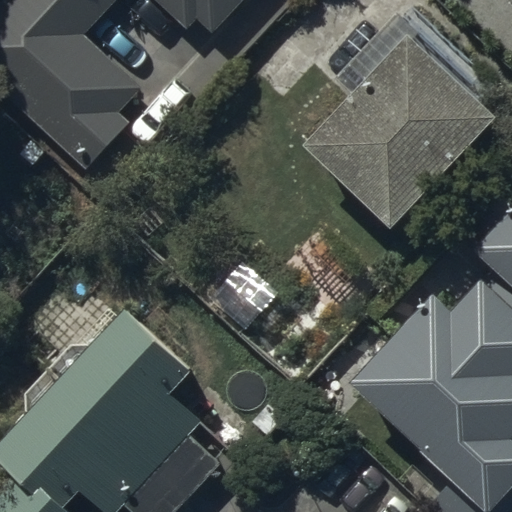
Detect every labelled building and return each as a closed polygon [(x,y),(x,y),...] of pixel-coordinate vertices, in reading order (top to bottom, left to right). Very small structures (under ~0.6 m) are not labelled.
[(16,0),(0,18),(0,91),(90,172),(134,123),(127,111),(146,90),(86,35),(118,0),(166,0),(195,26),(205,15),(219,28),(245,0),(16,0)] [(398,227),(501,119),(412,34),(309,142),(398,227)] [(511,213),(478,251),(511,281),(511,213)] [(280,283),(241,254),(214,288),(254,318),(280,283)] [(435,292),(353,380),(494,511),(511,492),(511,302),(487,279),(456,311),(435,292)] [(190,352),(128,293),(0,428),(0,442),(12,454),(0,467),(0,511),(77,511),(80,509),(56,488),(83,460),(123,497),(132,487),(158,511),(161,511),(212,459),(186,435),(206,414),(166,377),(190,352)]
